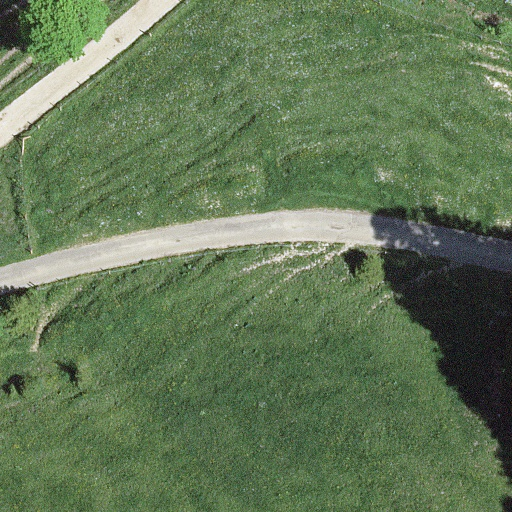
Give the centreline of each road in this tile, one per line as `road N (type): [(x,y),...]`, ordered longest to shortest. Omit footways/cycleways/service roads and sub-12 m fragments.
road 1 (unclassified): [(511,266),(433,244),(285,233),(181,247),(0,290)]
road 2 (track): [(0,136),(172,0)]
